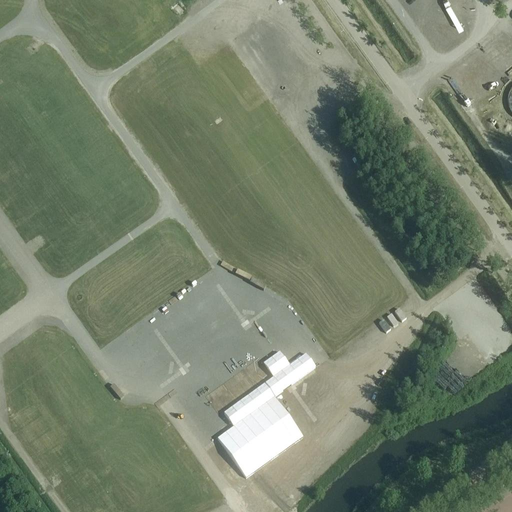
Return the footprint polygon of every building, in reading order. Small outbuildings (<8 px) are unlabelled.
[(125,0),(126,15),(137,14),(136,0),(125,0)] [(145,0),(150,8),(166,0),(145,0)] [(236,6),(238,12),(248,7),(246,2),(236,6)] [(155,22),(164,16),(157,7),(149,13),(155,22)] [(287,29),(311,66),(333,52),(309,14),(287,29)] [(511,69),(511,47),(503,52),(511,69)] [(25,70),(34,64),(39,72),(49,66),(37,49),(19,60),(25,70)] [(329,61),(319,68),(323,73),(333,65),(329,61)] [(0,86),(6,86),(5,78),(17,77),(15,62),(2,63),(2,71),(0,71),(0,86)] [(349,81),(351,85),(360,81),(358,77),(349,81)] [(56,114),(67,110),(61,90),(50,93),(56,114)] [(474,91),(467,94),(473,105),(480,102),(474,91)] [(91,180),(64,134),(26,156),(54,202),(91,180)] [(284,155),(284,165),(294,165),(294,154),(284,155)] [(281,163),(268,166),(273,189),(286,187),(281,163)] [(344,221),(351,231),(357,227),(350,217),(344,221)] [(100,226),(101,236),(111,236),(110,225),(100,226)] [(353,242),(367,260),(376,253),(361,236),(353,242)] [(331,253),(329,261),(340,263),(341,255),(331,253)] [(142,266),(129,274),(145,298),(157,290),(142,266)] [(360,327),(367,287),(323,279),(316,320),(360,327)] [(403,296),(397,298),(403,310),(408,307),(403,296)] [(381,301),(388,314),(373,321),(377,327),(398,316),(388,298),(381,301)] [(143,327),(169,311),(165,305),(140,322),(143,327)] [(175,320),(156,329),(161,340),(180,331),(175,320)] [(365,341),(374,335),(367,325),(358,332),(365,341)] [(180,330),(156,345),(161,353),(186,339),(180,330)] [(319,339),(311,352),(338,368),(344,356),(335,350),(335,349),(319,339)] [(16,361),(7,369),(12,375),(21,367),(16,361)] [(354,362),(350,365),(356,373),(360,370),(354,362)] [(340,364),(336,374),(342,376),(346,366),(340,364)] [(47,371),(35,376),(46,398),(58,393),(47,371)] [(18,384),(23,380),(18,373),(13,377),(18,384)] [(334,386),(338,380),(327,374),(324,380),(334,386)] [(326,394),(330,385),(320,380),(315,389),(326,394)] [(382,388),(378,392),(388,401),(392,396),(382,388)] [(33,403),(43,400),(40,389),(29,392),(33,403)] [(19,396),(25,407),(30,404),(24,393),(19,396)] [(352,427),(347,433),(355,442),(361,436),(352,427)] [(168,479),(170,441),(165,432),(112,429),(110,450),(118,451),(112,455),(126,478),(127,471),(134,467),(137,474),(147,474),(147,484),(139,489),(140,491),(148,491),(147,501),(156,496),(165,491),(165,488),(168,486),(165,481),(168,479)] [(287,457),(303,443),(295,433),(279,447),(287,457)]
